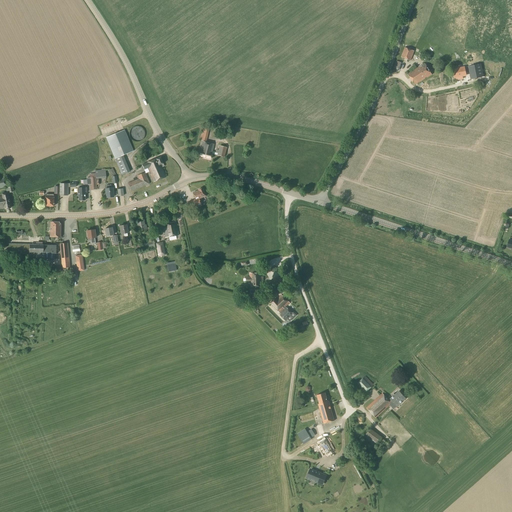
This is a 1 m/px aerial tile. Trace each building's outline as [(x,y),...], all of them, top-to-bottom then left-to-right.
[(410,60),(414,51),(405,48),(401,57),(410,60)] [(399,71),(401,65),(400,65),(401,63),(396,61),(392,71),(397,73),(398,70),(399,71)] [(415,85),(432,75),(425,64),(408,74),(415,85)] [(468,67),(470,80),(483,77),(481,64),(468,67)] [(454,77),(455,80),(465,78),(464,70),(453,72),(454,77)] [(137,142),(138,142),(139,142),(141,141),(142,140),(143,139),(143,138),(144,137),(145,136),(145,135),(145,133),(144,132),(144,131),(143,130),(142,128),(141,128),(140,127),(139,126),(138,126),(137,126),(136,126),(135,126),(134,127),(133,127),(132,128),(131,129),(130,130),(129,131),(129,133),(129,134),(129,135),(130,137),(130,138),(131,139),(132,140),(133,141),(134,141),(135,142),(137,142)] [(206,141),(209,129),(202,127),(200,140),(206,141)] [(106,138),(114,159),(123,155),(133,151),(124,130),(106,138)] [(212,152),(214,144),(205,142),(202,141),(200,151),(199,151),(198,156),(211,159),(212,154),(224,157),(226,147),(219,146),(218,151),(216,150),(215,153),(212,152)] [(166,177),(162,167),(164,166),(163,164),(160,157),(142,165),(144,169),(148,168),(153,182),(156,181),(166,177)] [(125,162),(117,165),(121,175),(129,171),(125,162)] [(97,189),(96,179),(106,178),(105,170),(95,171),(95,174),(89,174),(89,178),(87,178),(87,179),(87,185),(90,185),(90,190),(97,189)] [(145,174),(145,172),(137,176),(138,179),(127,183),(131,191),(149,183),(145,174)] [(68,196),(68,183),(60,183),(59,196),(68,196)] [(111,188),(111,185),(106,185),(106,189),(105,189),(106,198),(114,197),(113,193),(114,193),(114,188),(111,188)] [(85,200),(85,193),(86,193),(86,188),(77,188),(77,196),(78,196),(78,200),(79,200),(80,201),(82,201),(82,200),(85,200)] [(199,199),(205,196),(202,188),(198,190),(198,191),(193,193),(195,199),(186,203),(189,210),(201,206),(199,199)] [(2,196),(0,196),(0,208),(4,208),(4,209),(8,209),(9,208),(11,208),(8,194),(8,193),(7,192),(2,193),(2,196)] [(54,206),(54,197),(53,197),(53,194),(45,194),(46,197),(45,206),(49,206),(50,206),(52,207),(52,206),(54,206)] [(178,219),(182,218),(182,215),(187,213),(186,210),(183,211),(181,212),(177,213),(178,219)] [(144,225),(143,221),(137,223),(138,231),(139,231),(141,231),(141,233),(144,233),(144,230),(146,229),(145,225),(144,225)] [(60,237),(61,224),(59,222),(50,222),(50,223),(49,223),(49,225),(50,226),(50,237),(60,237)] [(165,238),(178,235),(176,222),(164,224),(164,228),(163,228),(165,238)] [(127,236),(127,233),(128,233),(126,225),(119,226),(121,235),(123,234),(124,237),(127,236)] [(106,236),(113,235),(112,228),(105,229),(106,236)] [(95,243),(94,238),(95,238),(94,230),(87,231),(88,239),(90,239),(91,244),(95,243)] [(145,249),(154,247),(152,234),(146,235),(148,242),(144,243),(145,249)] [(136,251),(144,250),(144,244),(144,243),(145,242),(145,237),(142,238),(143,244),(135,245),(136,251)] [(158,257),(165,255),(162,242),(155,243),(158,257)] [(68,243),(59,244),(59,245),(62,268),(70,267),(69,258),(68,250),(68,243)] [(56,254),(56,245),(28,245),(28,244),(8,244),(8,255),(29,255),(29,252),(36,252),(36,259),(54,259),(54,254),(56,254)] [(82,255),(75,256),(76,266),(77,267),(83,266),(83,265),(82,255)] [(250,288),(263,287),(263,273),(250,274),(250,288)] [(272,287),(285,283),(283,276),(269,281),(272,287)] [(281,284),(276,289),(280,294),(285,290),(281,284)] [(290,303),(282,295),(277,299),(276,298),(271,303),(278,311),(281,314),(279,316),(285,321),(290,316),(292,319),(295,316),(292,314),(287,308),(286,309),(285,308),(290,303)] [(363,393),(373,385),(365,376),(356,385),(363,393)] [(407,394),(416,392),(414,382),(405,384),(407,394)] [(397,406),(405,398),(399,391),(389,400),(382,393),(366,408),(376,418),(391,405),(393,407),(395,404),(397,406)] [(327,401),(325,393),(317,395),(319,404),(318,404),(324,424),(334,421),(328,400),(327,401)] [(297,434),(304,445),(312,440),(305,429),(297,434)] [(375,447),(382,438),(370,429),(363,438),(375,447)] [(328,438),(316,445),(320,451),(324,457),(325,458),(334,453),(333,450),(334,449),(328,438)] [(380,453),(387,443),(382,439),(375,449),(380,453)] [(319,484),(323,474),(310,468),(306,478),(311,480),(311,478),(315,480),(314,482),(319,484)]
